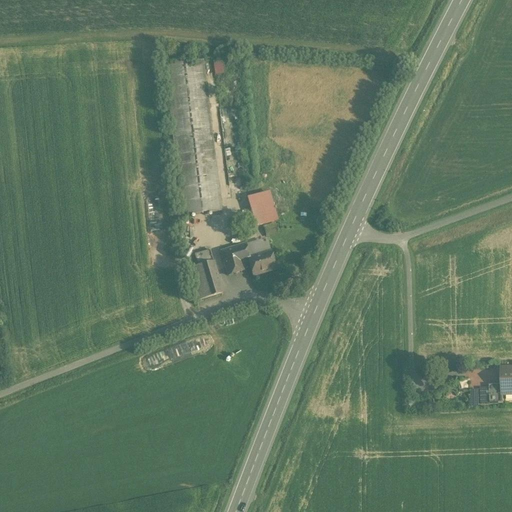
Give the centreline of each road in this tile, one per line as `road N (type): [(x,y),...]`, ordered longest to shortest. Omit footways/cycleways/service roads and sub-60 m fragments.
road 1 (unclassified): [(0,391),(249,299),(264,296),(313,313)]
road 2 (secondary): [(461,0),(352,224)]
road 3 (secondary): [(313,313),(236,511)]
road 4 (residential): [(511,198),(401,238),(372,236),(352,224)]
